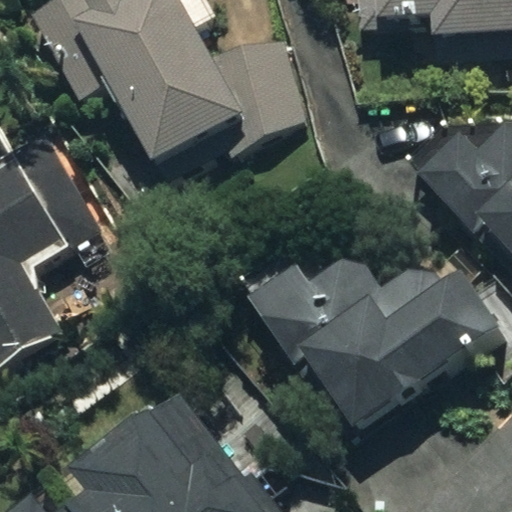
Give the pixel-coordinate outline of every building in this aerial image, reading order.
[(200,16),(182,25),(168,0),(124,0),(44,43),(88,124),(130,102),(186,206),(206,195),(225,185),(234,180),(272,159),(321,134),(294,52),(234,79),(200,16)] [(511,0),(367,0),(366,20),(391,22),(390,34),(443,37),(443,48),(482,50),(482,44),(511,45),(511,0)] [(511,133),(459,138),(427,177),(487,248),(501,235),(511,248),(511,133)] [(0,395),(86,347),(42,270),(110,232),(60,143),(0,176),(0,395)] [(511,349),(511,319),(489,285),(463,303),(440,269),(389,303),(374,280),(316,277),(272,312),(363,449),(511,349)] [(288,511),(268,486),(263,490),(204,413),(100,493),(114,511),(288,511)]
